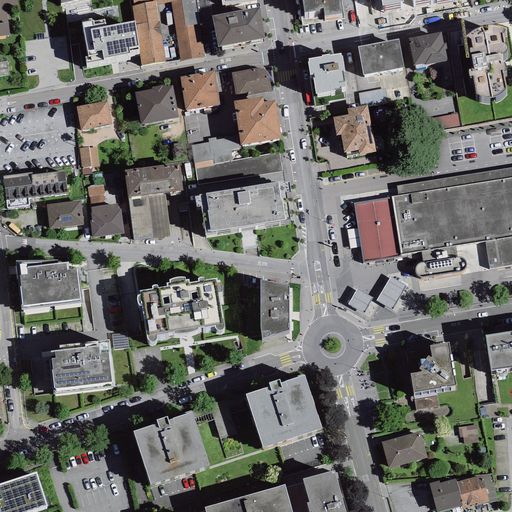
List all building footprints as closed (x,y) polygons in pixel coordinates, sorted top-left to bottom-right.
[(15,0),(0,0),(0,41),(10,41),(6,13),(17,11),(15,0)] [(89,4),(88,0),(59,0),(60,10),(89,4)] [(128,0),(131,13),(155,9),(171,6),(180,66),(205,61),(200,31),(194,0),(128,0)] [(210,0),(194,0),(200,31),(215,28),(210,0)] [(218,0),(222,21),(259,15),(256,0),(218,0)] [(292,0),(295,12),(301,11),(304,33),(320,30),(319,28),(323,28),(324,35),(342,33),(336,0),(292,0)] [(380,0),(383,13),(404,9),(402,0),(411,0),(413,7),(437,3),(437,6),(455,2),(454,0),(380,0)] [(140,64),(141,73),(166,71),(155,9),(131,13),(134,31),(140,64)] [(467,30),(465,32),(467,33),(466,43),(469,45),(469,58),(470,60),(471,63),(472,65),(469,65),(468,67),(468,69),(469,71),(470,73),(473,73),(476,90),(478,91),(480,92),(483,93),(485,94),(487,94),(490,94),(493,93),(495,93),(497,92),(500,90),(503,88),(505,86),(507,84),(503,67),(506,67),(505,59),(502,59),(501,52),(502,51),(503,51),(505,49),(506,48),(507,46),(507,44),(507,42),(506,40),(505,39),(503,29),(505,25),(506,25),(506,24),(504,23),(501,22),(499,22),(496,22),(493,21),(491,21),(488,21),(488,26),(484,26),(482,22),(480,23),(477,24),(475,25),(473,26),(470,28),(467,30)] [(259,23),(212,31),(218,62),(264,54),(259,23)] [(93,26),(76,30),(85,75),(140,64),(134,31),(109,36),(107,28),(94,31),(93,26)] [(441,30),(408,36),(413,63),(424,61),(425,63),(448,58),(445,41),(443,41),(441,30)] [(398,37),(358,44),(363,72),(404,65),(398,37)] [(322,53),(309,55),(309,58),(308,58),(310,71),(314,70),(314,74),(313,74),(316,90),(335,87),(335,86),(341,85),(341,84),(346,83),(343,68),(345,67),(342,52),(341,53),(340,50),(330,51),(329,50),(322,51),(322,53)] [(9,65),(0,66),(0,80),(11,79),(9,65)] [(258,67),(231,71),(236,98),(263,94),(270,92),(267,73),(266,70),(262,67),(258,67)] [(214,69),(180,75),(185,108),(219,102),(214,69)] [(263,94),(236,98),(234,98),(240,141),(280,135),(275,97),(263,99),(263,94)] [(172,97),(135,104),(141,136),(178,129),(172,97)] [(107,99),(76,105),(81,129),(111,123),(107,99)] [(367,103),(347,107),(348,113),(333,115),(336,133),(341,132),(344,151),(358,148),(359,153),(375,150),(367,103)] [(458,111),(438,116),(442,129),(462,124),(458,111)] [(89,147),(79,148),(81,167),(91,166),(91,167),(99,166),(96,147),(89,148),(89,147)] [(279,153),(195,167),(198,185),(282,171),(279,153)] [(179,161),(124,168),(128,195),(147,192),(164,190),(183,188),(179,161)] [(511,167),(396,185),(398,195),(391,196),(391,197),(354,203),(363,261),(400,256),(400,254),(484,241),(488,268),(511,264),(511,167)] [(56,171),(3,177),(7,208),(29,205),(28,196),(67,191),(64,171),(57,172),(56,171)] [(206,191),(199,192),(199,194),(195,194),(197,203),(201,202),(205,229),(291,216),(287,189),(290,189),(289,178),(278,180),(278,178),(206,189),(206,191)] [(170,236),(164,190),(147,192),(153,237),(154,238),(170,236)] [(147,192),(128,195),(134,240),(153,237),(147,192)] [(80,200),(46,205),(49,228),(83,224),(80,200)] [(118,202),(87,207),(91,236),(123,232),(120,207),(118,208),(118,202)] [(26,258),(16,259),(22,306),(81,298),(80,294),(76,265),(69,266),(68,257),(27,263),(26,258)] [(152,289),(140,291),(140,295),(138,295),(137,298),(138,302),(139,305),(143,305),(147,337),(148,340),(149,341),(152,341),(154,341),(155,339),(156,338),(156,336),(172,333),(175,334),(181,333),(187,333),(194,330),(198,329),(215,327),(216,329),(218,330),(220,331),(222,330),(223,328),(224,325),(219,292),(222,291),(222,289),(222,286),(219,282),(217,282),(216,278),(204,281),(203,277),(200,277),(198,278),(198,281),(189,282),(188,279),(185,280),(185,277),(181,277),(176,278),(169,280),(170,283),(167,283),(168,287),(157,288),(157,285),(155,285),(152,286),(152,289)] [(289,286),(260,279),(260,326),(261,338),(289,330),(289,286)] [(409,289),(394,280),(381,303),(397,311),(409,289)] [(361,290),(352,306),(370,317),(379,301),(361,290)] [(511,366),(511,331),(485,335),(491,370),(511,366)] [(109,340),(59,346),(59,350),(49,351),(54,394),(115,387),(109,340)] [(448,342),(430,345),(432,357),(430,358),(428,356),(425,359),(424,359),(420,360),(421,364),(422,365),(419,369),(421,370),(421,372),(410,374),(414,393),(456,385),(448,342)] [(270,386),(246,394),(263,448),(322,429),(304,375),(280,382),(279,379),(269,383),(270,386)] [(158,423),(133,431),(151,485),(209,466),(191,411),(168,419),(167,416),(156,420),(158,423)] [(461,425),(462,443),(479,442),(478,424),(461,425)] [(420,432),(381,442),(388,468),(427,458),(420,432)] [(308,511),(313,511),(343,504),(334,471),(303,479),(309,502),(306,503),(308,511)] [(0,484),(0,511),(28,511),(47,506),(36,473),(0,484)] [(481,475),(456,482),(463,505),(461,505),(462,509),(474,506),(497,501),(493,482),(491,482),(489,474),(481,475)] [(439,480),(429,483),(437,511),(461,505),(463,505),(456,482),(455,479),(439,483),(439,480)] [(206,511),(292,511),(285,485),(205,507),(206,511)]
